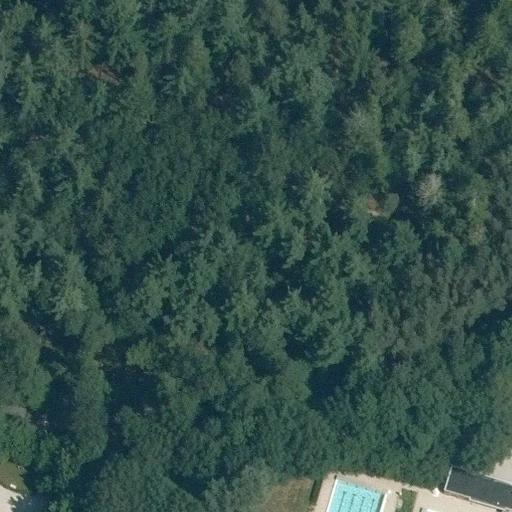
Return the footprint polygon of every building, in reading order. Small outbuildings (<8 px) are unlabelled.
[(0,420),(25,424),(27,410),(25,409),(27,398),(0,393),(0,420)] [(54,403),(51,427),(63,428),(66,404),(54,403)] [(38,412),(28,411),(26,425),(36,426),(38,412)] [(26,428),(24,442),(34,444),(36,429),(26,428)] [(511,511),(511,491),(449,473),(442,499),(487,511),(511,511)]
